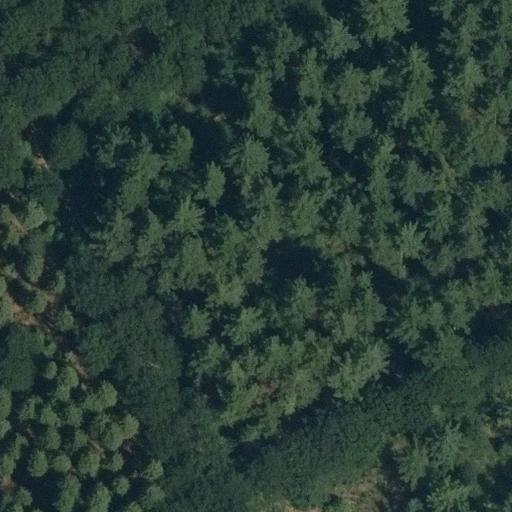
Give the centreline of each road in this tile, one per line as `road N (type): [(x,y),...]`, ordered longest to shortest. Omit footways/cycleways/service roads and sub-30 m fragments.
road 1 (track): [(173,511),(212,499),(0,67)]
road 2 (track): [(218,511),(212,499),(511,354)]
